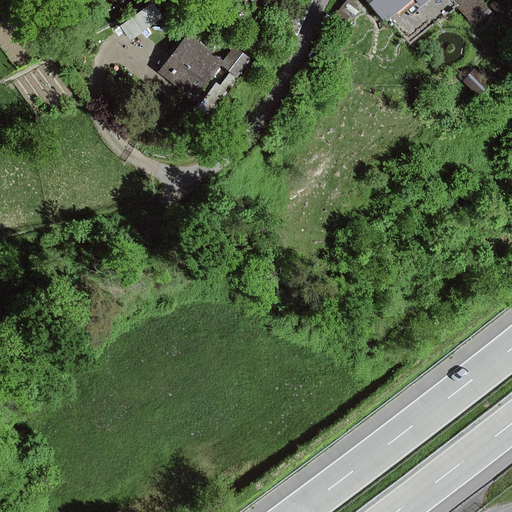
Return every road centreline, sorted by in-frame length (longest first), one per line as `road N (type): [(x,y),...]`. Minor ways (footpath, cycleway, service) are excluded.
road 1 (residential): [(324,0),(275,104),(211,170),(173,171),(133,152)]
road 2 (motorway): [(511,348),(296,511)]
road 3 (track): [(211,170),(174,196),(0,232)]
road 4 (motorway): [(394,511),(511,425)]
